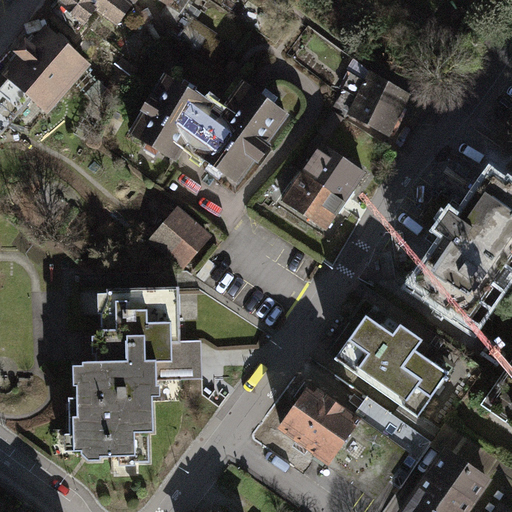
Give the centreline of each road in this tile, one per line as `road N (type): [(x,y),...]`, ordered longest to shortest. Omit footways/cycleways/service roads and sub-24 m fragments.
road 1 (residential): [(231,439),(402,179),(511,39)]
road 2 (unknown): [(350,262),(492,373)]
road 3 (residential): [(231,439),(329,511)]
